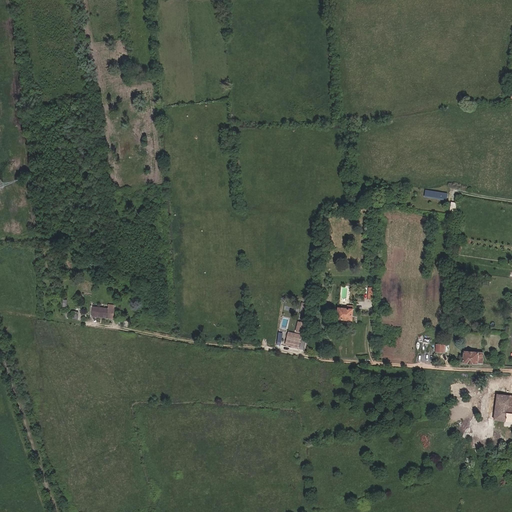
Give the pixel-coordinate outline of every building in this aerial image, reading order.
[(424,191),(423,198),(446,203),(447,196),(424,191)] [(94,305),(93,314),(110,316),(111,308),(94,305)] [(353,309),(339,308),(339,319),(353,320),(353,309)] [(283,344),(297,347),(300,334),(286,331),(283,344)] [(436,344),(436,352),(445,352),(445,344),(436,344)] [(463,363),(483,365),(484,350),(478,350),(478,353),(472,352),(465,352),(463,363)] [(495,420),(511,421),(511,395),(499,394),(495,420)]
